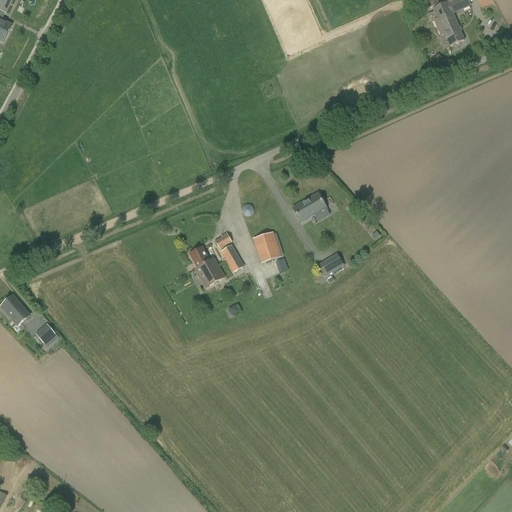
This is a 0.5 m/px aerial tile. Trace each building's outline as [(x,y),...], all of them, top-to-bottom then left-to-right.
[(0,0),(0,42),(3,44),(12,26),(1,20),(4,14),(5,13),(12,0),(0,0)] [(419,0),(425,11),(439,5),(436,0),(419,0)] [(445,0),(447,3),(433,9),(437,19),(434,21),(441,36),(444,35),(450,48),(464,41),(452,15),(471,6),(468,0),(445,0)] [(478,0),(483,8),(494,2),(493,0),(478,0)] [(300,223),(326,208),(318,194),(292,209),(300,223)] [(253,240),(261,265),(281,258),(273,233),(253,240)] [(216,242),(220,250),(231,243),(226,234),(222,237),(223,238),(216,242)] [(221,253),(233,274),(244,268),(232,246),(221,253)] [(215,271),(218,269),(213,260),(210,262),(202,249),(190,256),(197,269),(198,269),(205,265),(209,272),(214,269),(215,271)] [(337,255),(318,266),(325,278),(344,267),(337,255)] [(198,269),(197,269),(196,270),(207,289),(224,279),(218,269),(215,271),(214,269),(209,272),(205,265),(198,269)] [(12,297),(1,307),(18,327),(29,317),(12,297)] [(233,316),(241,312),(238,305),(229,309),(233,316)] [(37,332),(47,348),(60,340),(50,324),(37,332)] [(21,511),(25,501),(21,499),(17,510),(21,511)]
